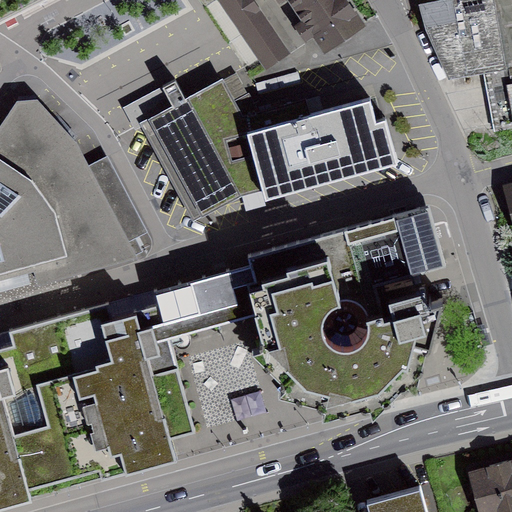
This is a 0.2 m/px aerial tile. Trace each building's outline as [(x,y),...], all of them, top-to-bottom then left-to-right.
[(0,0),(0,22),(39,3),(44,0),(0,0)] [(252,0),(217,0),(265,72),(289,56),(252,0)] [(316,0),(275,0),(281,7),(288,2),(297,14),(316,0)] [(368,27),(348,0),(316,0),(297,14),(303,24),(295,29),(306,46),(314,40),(326,57),(368,27)] [(494,0),(458,0),(419,9),(449,83),(483,77),(507,72),(494,0)] [(511,0),(494,0),(507,72),(483,77),(495,132),(511,128),(511,0)] [(196,222),(243,197),(262,193),(364,167),(387,160),(397,158),(386,117),(376,119),(370,96),(247,131),(221,81),(144,124),(196,222)] [(0,283),(2,283),(28,277),(35,275),(38,289),(138,261),(128,241),(148,232),(110,158),(90,168),(77,145),(39,102),(15,106),(0,129),(0,283)] [(189,286),(203,335),(256,320),(266,361),(253,365),(288,397),(280,409),(319,419),(326,424),(324,432),(364,420),(370,422),(374,431),(384,418),(408,396),(415,403),(427,359),(430,360),(444,316),(431,320),(426,303),(390,314),(394,330),(385,333),(376,290),(449,270),(437,232),(431,211),(249,261),(250,270),(189,286)] [(2,283),(0,283),(0,293),(31,286),(28,277),(2,283)] [(203,335),(189,286),(12,335),(18,356),(0,360),(0,511),(19,511),(33,508),(32,505),(31,501),(100,482),(102,485),(126,478),(127,483),(177,469),(176,466),(170,444),(195,437),(169,344),(203,335)] [(473,313),(464,316),(470,338),(479,335),(473,313)] [(511,511),(511,462),(462,476),(471,511),(511,511)] [(426,511),(422,496),(368,511),(426,511)]
